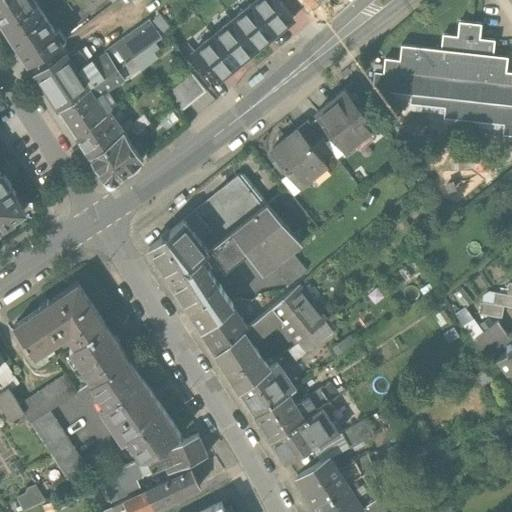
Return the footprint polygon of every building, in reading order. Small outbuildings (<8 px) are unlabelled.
[(60,41),(33,0),(0,0),(0,18),(29,62),(60,41)] [(256,0),(250,5),(274,35),(293,19),(277,0),(256,0)] [(301,0),(310,10),(322,0),(301,0)] [(274,35),(250,5),(232,20),(255,49),(274,35)] [(105,51),(106,53),(117,67),(148,43),(160,33),(148,17),(105,51)] [(255,49),(232,20),(213,36),(236,65),(255,49)] [(456,35),(442,34),(441,48),(401,44),(399,59),(384,58),(383,73),(373,72),(371,94),(410,98),(409,108),(444,112),(443,123),(502,129),(501,139),(511,140),(511,71),(505,71),(506,55),(492,54),(493,39),(478,38),(479,23),(458,21),(456,35)] [(236,65),(213,36),(193,52),(217,80),(236,65)] [(117,67),(108,73),(115,83),(158,56),(148,43),(117,67)] [(79,73),(91,64),(80,48),(67,57),(79,73)] [(35,73),(59,110),(108,73),(117,67),(106,53),(91,64),(79,73),(67,57),(65,54),(35,73)] [(106,89),(115,83),(108,73),(59,110),(75,135),(106,111),(96,96),(106,89)] [(206,91),(192,74),(166,95),(179,112),(206,91)] [(106,111),(110,109),(116,105),(106,89),(96,96),(106,111)] [(344,90),(316,113),(318,116),(334,137),(346,151),(377,126),(357,102),(355,103),(344,90)] [(171,108),(159,117),(166,128),(179,118),(171,108)] [(75,135),(90,157),(123,131),(125,129),(110,109),(106,111),(75,135)] [(142,115),(130,125),(133,131),(137,132),(148,124),(142,115)] [(334,137),(318,116),(309,124),(321,140),(325,144),(334,137)] [(307,121),(296,129),(312,148),(321,140),(309,124),(307,121)] [(325,165),(312,148),(296,129),(270,149),(280,161),(274,166),(280,172),(285,168),(299,186),(325,165)] [(142,161),(123,131),(90,157),(107,183),(113,183),(142,161)] [(0,230),(14,221),(14,219),(22,214),(23,206),(18,198),(19,197),(0,169),(0,230)] [(207,252),(263,207),(237,176),(194,211),(206,226),(194,235),(207,252)] [(267,205),(263,207),(207,252),(201,256),(214,277),(224,270),(225,270),(244,255),(245,255),(249,252),(264,272),(271,266),(286,285),(305,269),(290,250),(300,242),(267,205)] [(149,247),(170,281),(201,256),(207,252),(194,235),(182,221),(149,247)] [(232,304),(214,277),(201,256),(170,281),(201,330),(232,304)] [(483,294),(480,313),(501,317),(503,305),(511,306),(511,282),(509,282),(507,293),(488,290),(483,294)] [(67,334),(74,346),(106,325),(78,283),(15,325),(25,340),(23,341),(28,347),(29,346),(36,357),(45,350),(48,356),(53,352),(50,347),(61,340),(60,339),(67,334)] [(268,367),(252,342),(281,319),(298,342),(326,321),(296,285),(246,325),(215,351),(240,389),(268,367)] [(461,287),(453,294),(464,308),(472,302),(461,287)] [(201,330),(215,351),(246,325),(232,304),(201,330)] [(462,324),(472,338),(488,326),(481,316),(474,321),(471,317),(462,324)] [(505,343),(511,339),(497,320),(488,326),(472,338),(488,361),(498,354),(497,353),(508,346),(505,343)] [(326,321),(298,342),(288,351),(294,359),(332,329),(326,321)] [(69,349),(91,382),(127,358),(106,325),(74,346),(69,349)] [(330,348),(336,356),(355,342),(349,334),(330,348)] [(511,338),(511,339),(505,343),(508,346),(497,353),(498,354),(511,373),(511,338)] [(0,375),(8,388),(18,381),(0,353),(0,375)] [(127,437),(141,459),(148,455),(155,452),(179,435),(127,358),(91,382),(105,405),(101,408),(123,440),(127,437)] [(240,389),(256,413),(287,392),(294,388),(276,360),(268,367),(240,389)] [(23,411),(30,422),(48,410),(77,392),(64,372),(18,402),(23,411)] [(256,413),(271,437),(320,404),(337,394),(329,382),(295,404),(287,392),(256,413)] [(0,403),(10,420),(23,411),(18,402),(8,388),(0,393),(0,403)] [(338,433),(320,404),(271,437),(286,461),(319,439),(321,443),(338,433)] [(85,467),(48,410),(30,422),(67,479),(85,467)] [(155,452),(148,455),(154,468),(173,460),(177,469),(206,455),(197,434),(155,452)] [(367,454),(356,459),(363,472),(374,468),(367,454)] [(135,475),(154,468),(148,455),(141,459),(98,477),(111,505),(123,499),(142,491),(135,475)] [(295,477),(313,501),(341,483),(362,473),(363,472),(356,459),(343,466),(339,470),(328,456),(295,477)] [(17,459),(9,463),(16,476),(24,471),(17,459)] [(142,491),(123,499),(128,511),(141,511),(144,511),(199,484),(191,468),(142,491)] [(377,498),(362,473),(341,483),(313,501),(319,511),(355,511),(356,511),(377,498)] [(24,492),(15,495),(21,509),(46,499),(35,483),(27,486),(24,492)] [(386,511),(377,498),(356,511),(386,511)] [(144,511),(141,511),(128,511),(123,499),(111,505),(97,511),(144,511)] [(427,509),(428,511),(454,511),(449,500),(427,509)] [(225,511),(220,503),(201,511),(225,511)]
